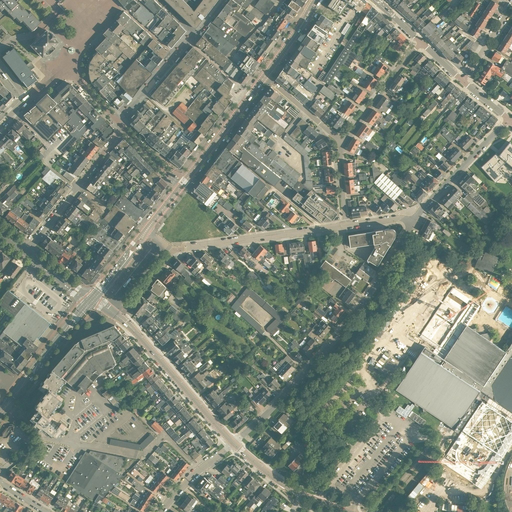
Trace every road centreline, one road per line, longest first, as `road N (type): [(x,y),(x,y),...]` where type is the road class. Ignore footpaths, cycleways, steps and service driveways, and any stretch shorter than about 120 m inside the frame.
road 1 (residential): [(232,443),(332,343),(412,223)]
road 2 (tertiary): [(147,229),(264,76)]
road 3 (residential): [(172,250),(345,225)]
road 4 (residential): [(232,443),(119,317)]
road 5 (residential): [(412,223),(507,120)]
road 6 (residential): [(343,143),(419,40)]
